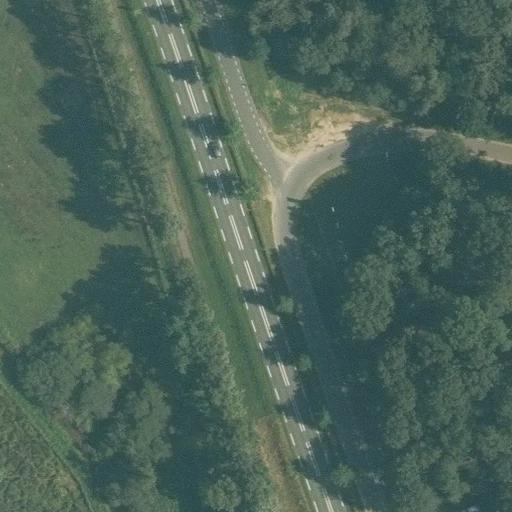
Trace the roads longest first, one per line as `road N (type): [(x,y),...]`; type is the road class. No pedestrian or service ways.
road 1 (primary): [(330,511),(155,0)]
road 2 (unclassified): [(378,511),(287,256),(283,207),(292,181)]
road 3 (unclassified): [(511,156),(390,140),(337,151),(292,181)]
road 4 (unclassified): [(292,181),(248,130),(205,0)]
